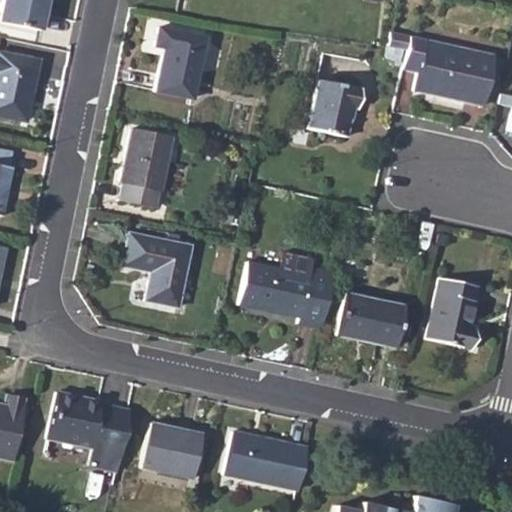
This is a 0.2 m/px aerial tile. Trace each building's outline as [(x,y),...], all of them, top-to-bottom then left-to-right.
[(3,0),(0,16),(0,18),(41,28),(46,0),(3,0)] [(155,30),(151,48),(161,50),(153,92),(189,100),(201,39),(155,30)] [(386,32),(383,49),(406,53),(403,69),(417,73),(413,90),(481,105),(492,55),(386,32)] [(0,118),(29,125),(42,64),(0,54),(0,118)] [(320,81),(309,129),(345,138),(352,107),(357,108),(361,90),(320,81)] [(129,185),(125,204),(161,210),(164,193),(169,194),(181,140),(137,131),(126,184),(129,185)] [(0,152),(0,217),(6,219),(16,172),(12,171),(15,156),(0,152)] [(125,233),(117,266),(148,272),(142,301),(175,308),(186,246),(125,233)] [(277,262),(280,250),(252,244),(250,256),(277,262)] [(295,325),(319,330),(331,276),(307,271),(309,262),(279,255),(276,271),(246,264),(237,305),(296,318),(295,325)] [(439,278),(426,340),(471,350),(476,329),(470,328),(476,302),(472,301),(475,286),(439,278)] [(344,295),(335,337),(392,349),(400,307),(344,295)] [(0,396),(0,450),(12,454),(25,392),(6,388),(2,397),(0,396)] [(87,464),(115,470),(129,410),(98,403),(99,400),(56,391),(46,437),(92,447),(87,464)] [(149,418),(139,463),(192,474),(202,429),(149,418)] [(217,475),(291,491),(301,448),(227,432),(217,475)]
